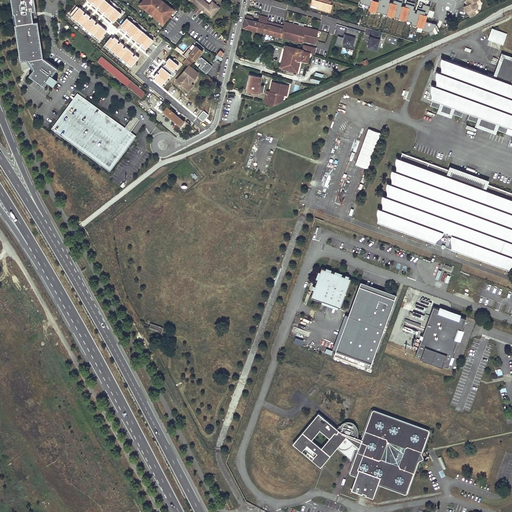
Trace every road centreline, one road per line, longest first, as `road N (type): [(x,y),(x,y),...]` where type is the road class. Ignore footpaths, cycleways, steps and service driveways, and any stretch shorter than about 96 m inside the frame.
road 1 (trunk): [(200,511),(45,228)]
road 2 (trunk): [(35,248),(178,511)]
road 3 (residential): [(163,144),(185,144),(216,123),(243,0)]
road 4 (trunk): [(45,228),(0,113)]
